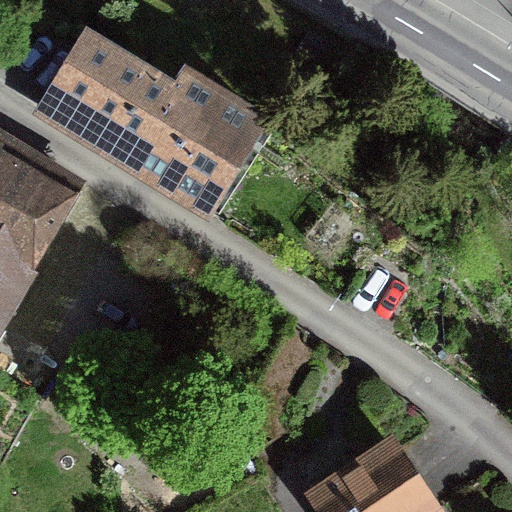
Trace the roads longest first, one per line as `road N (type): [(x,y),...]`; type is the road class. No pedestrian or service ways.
road 1 (residential): [(0,108),(318,306),(447,396),(511,454)]
road 2 (secondary): [(511,89),(362,0)]
